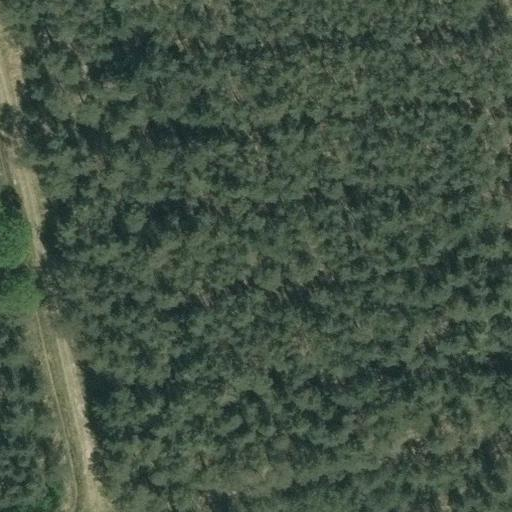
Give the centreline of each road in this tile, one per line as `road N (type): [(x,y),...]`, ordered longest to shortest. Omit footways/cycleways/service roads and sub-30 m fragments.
road 1 (track): [(0,49),(118,511)]
road 2 (track): [(162,511),(511,428)]
